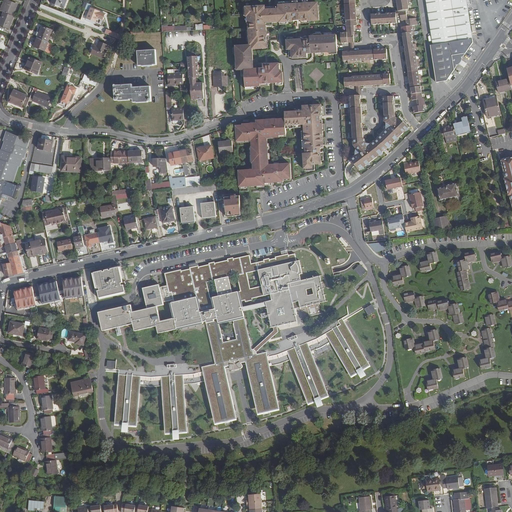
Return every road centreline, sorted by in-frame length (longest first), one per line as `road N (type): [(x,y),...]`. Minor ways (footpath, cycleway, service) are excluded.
road 1 (residential): [(341,196),(333,98),(322,94),(271,97),(169,141),(67,131)]
road 2 (tertiary): [(0,283),(341,196)]
road 3 (unclassified): [(385,0),(365,8),(367,38),(396,48),(402,89)]
